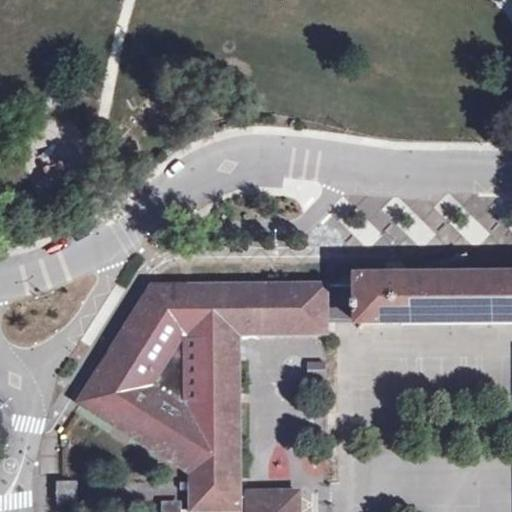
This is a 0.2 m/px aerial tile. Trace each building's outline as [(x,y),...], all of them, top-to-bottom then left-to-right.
[(473,326),(510,325),(509,276),(472,277),(473,326)] [(472,277),(405,279),(405,327),(473,326),(472,277)] [(328,327),(405,327),(405,279),(358,278),(358,286),(151,288),(86,394),(121,415),(116,425),(132,435),(137,425),(172,446),(167,455),(188,468),(191,464),(194,467),(195,484),(195,493),(195,511),(183,511),(183,506),(167,506),(167,511),(301,511),(301,494),(253,495),(253,499),(243,500),(242,337),(328,335),(328,327)] [(80,404),(116,425),(121,415),(86,394),(80,404)] [(137,425),(132,435),(167,455),(172,446),(137,425)] [(79,486),(61,487),(57,488),(58,507),(62,507),(80,507),(79,486)]
